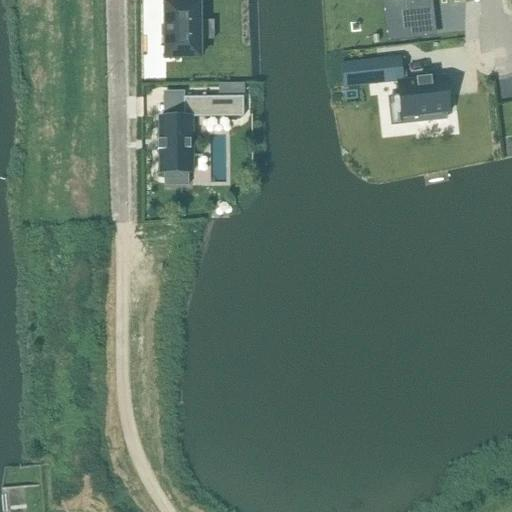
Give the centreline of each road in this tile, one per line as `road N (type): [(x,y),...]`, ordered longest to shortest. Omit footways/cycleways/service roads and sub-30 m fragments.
road 1 (track): [(170,511),(147,478),(124,415),(116,226)]
road 2 (residential): [(116,226),(110,0)]
